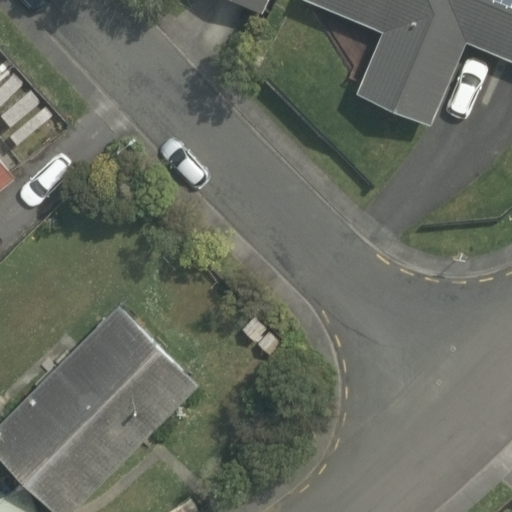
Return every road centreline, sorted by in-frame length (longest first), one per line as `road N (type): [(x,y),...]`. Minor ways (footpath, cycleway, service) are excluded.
road 1 (residential): [(460,399),(88,0)]
road 2 (residential): [(350,511),(460,399)]
